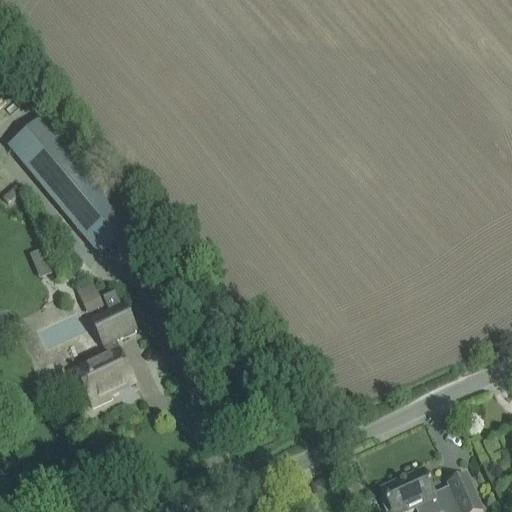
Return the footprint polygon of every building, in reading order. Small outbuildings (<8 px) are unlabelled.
[(138,228),(46,119),(9,150),(101,259),(138,228)] [(74,289),(79,301),(97,293),(91,280),(74,289)] [(135,333),(124,309),(93,323),(109,359),(120,354),(115,342),(135,333)] [(133,382),(120,354),(109,359),(96,365),(95,363),(75,372),(93,409),(112,400),(111,398),(119,394),(117,390),(133,382)] [(425,473),(381,493),(385,500),(381,502),(385,511),(412,511),(416,511),(442,511),(442,510),(456,504),(460,511),(482,511),(466,477),(448,485),(450,489),(435,496),(425,473)]
